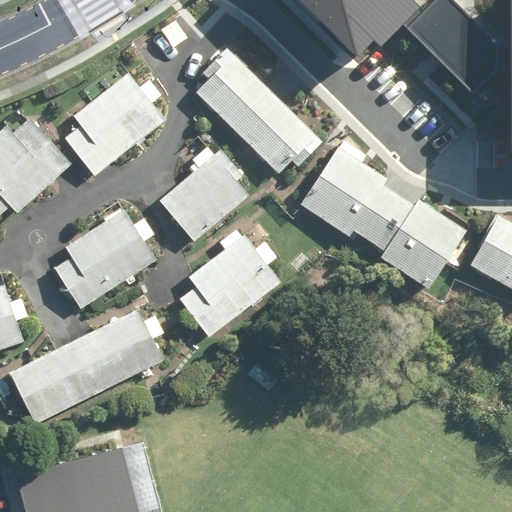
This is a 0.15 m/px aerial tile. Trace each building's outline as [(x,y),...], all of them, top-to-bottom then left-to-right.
[(511,0),(296,0),(356,58),(373,40),(378,45),(380,47),(402,25),(432,53),(437,58),(442,63),(473,93),(495,70),(508,70),(509,134),(511,133),(511,0)] [(235,56),(228,49),(203,74),(209,80),(197,93),(222,118),(275,171),(278,173),(279,174),(281,172),(292,161),(298,167),(323,143),(282,103),(269,90),(242,63),(239,60),(235,56)] [(140,88),(129,73),(92,102),(73,117),(81,126),(65,139),(94,176),(114,161),(137,143),(140,141),(144,138),(166,121),(152,103),(161,95),(151,82),(150,80),(140,88)] [(33,121),(30,118),(28,121),(13,133),(7,126),(0,132),(0,216),(11,207),(12,208),(17,214),(49,185),(52,183),(55,180),(72,165),(33,121)] [(339,148),(338,147),(301,205),(324,220),(350,237),(354,231),(386,252),(381,259),(429,289),(446,263),(467,231),(440,214),(438,212),(418,200),(415,205),(383,185),(387,179),(385,178),(367,166),(365,164),(362,163),(366,156),(362,153),(343,141),(339,148)] [(238,170),(221,150),(214,155),(208,148),(193,160),(195,163),(189,169),(193,174),(177,186),(160,201),(166,207),(194,242),(205,233),(208,231),(210,229),(236,207),(240,204),(249,196),(246,192),(237,182),(243,177),(242,175),(245,173),(241,168),(238,170)] [(72,257),(55,268),(81,309),(157,261),(145,241),(155,235),(144,219),(134,225),(124,210),(122,211),(121,208),(104,219),(106,222),(66,247),(72,257)] [(511,222),(496,214),(477,248),(480,249),(470,266),(511,289),(511,222)] [(256,250),(245,235),(242,237),(236,230),(220,243),(225,250),(192,274),(189,277),(197,287),(180,299),(207,334),(209,338),(216,333),(275,288),(278,286),(281,284),(267,265),(277,258),(265,243),(263,245),(256,250)] [(0,287),(0,350),(24,342),(17,321),(28,317),(22,299),(10,303),(4,286),(0,287)] [(30,363),(9,373),(29,413),(35,425),(40,422),(143,371),(156,365),(164,361),(153,339),(164,334),(163,332),(157,319),(156,317),(145,322),(138,309),(95,331),(56,350),(30,363)] [(140,511),(121,442),(74,455),(27,468),(14,472),(25,511),(140,511)] [(185,474),(164,494),(178,509),(199,488),(185,474)]
